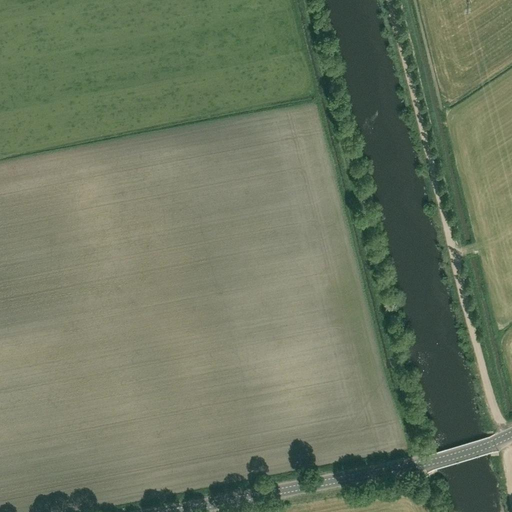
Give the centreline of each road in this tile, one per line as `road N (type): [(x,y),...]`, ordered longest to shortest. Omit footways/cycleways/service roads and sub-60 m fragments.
road 1 (track): [(388,0),(483,382),(505,437)]
road 2 (tertiary): [(175,511),(431,462),(511,434)]
